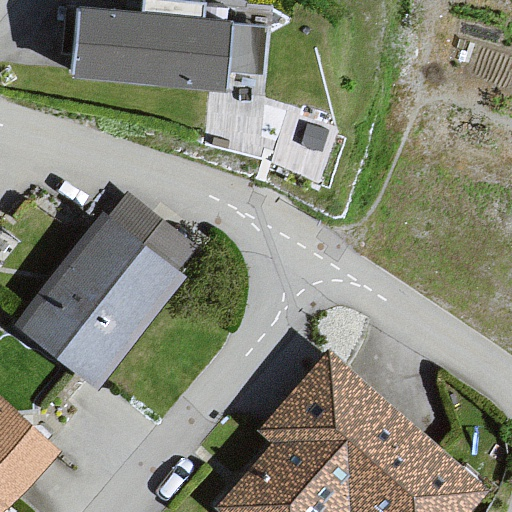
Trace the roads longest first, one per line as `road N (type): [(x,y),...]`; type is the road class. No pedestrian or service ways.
road 1 (residential): [(0,122),(202,191),(313,255)]
road 2 (residential): [(108,511),(269,326),(313,255)]
road 3 (residential): [(313,255),(511,390)]
